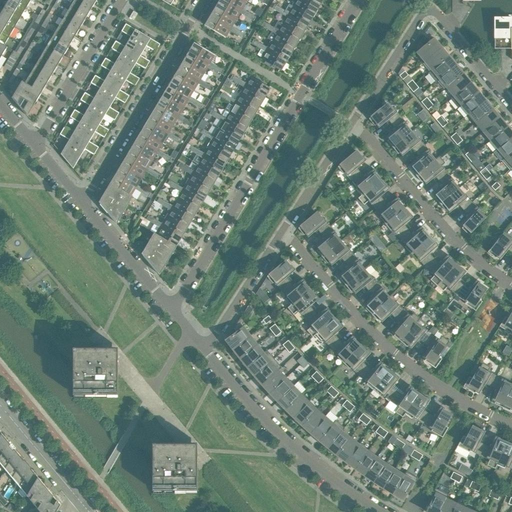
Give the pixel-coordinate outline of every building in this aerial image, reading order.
[(8,0),(4,8),(21,18),(26,8),(12,0),(8,0)] [(12,0),(26,8),(31,0),(12,0)] [(91,9),(75,0),(74,0),(69,9),(86,19),(91,9)] [(97,0),(96,0),(75,0),(91,9),(97,0)] [(222,0),(219,0),(215,7),(217,9),(235,20),(239,13),(241,11),(222,0)] [(242,9),(246,2),(242,0),(222,0),(241,11),(239,13),(246,17),(249,13),(242,9)] [(296,0),(292,6),(311,17),(313,18),(318,10),(316,8),(302,0),(296,0)] [(302,0),(316,8),(318,10),(323,1),(321,0),(302,0)] [(281,9),(274,4),(273,6),(272,8),(279,13),(281,9)] [(281,9),(279,13),(286,17),(287,15),(306,26),(308,27),(313,18),(311,17),(292,6),(288,13),(281,9)] [(215,7),(210,16),(212,17),(230,28),(229,31),(236,35),(238,31),(231,27),(235,20),(217,9),(215,7)] [(0,14),(0,18),(15,27),(21,18),(4,8),(0,14)] [(86,19),(69,9),(64,18),(80,28),(86,19)] [(138,14),(133,11),(129,18),(134,20),(138,14)] [(256,17),(249,13),(246,17),(253,21),(255,19),(256,17)] [(286,17),(282,24),(300,35),(302,36),(308,27),(306,26),(287,15),(286,17)] [(210,16),(204,25),(206,27),(215,32),(214,34),(219,37),(220,35),(225,38),(229,31),(230,28),(212,17),(210,16)] [(0,30),(10,36),(15,27),(0,18),(0,30)] [(80,28),(64,18),(58,27),(75,37),(80,28)] [(511,49),(511,37),(511,18),(494,18),(494,49),(501,49),(511,49)] [(271,26),(268,30),(272,32),(275,34),(277,32),(295,43),(297,45),(302,36),(300,35),(282,24),(278,21),(274,28),(271,26)] [(268,30),(271,26),(264,22),(263,24),(262,26),(268,30)] [(133,51),(143,34),(126,24),(121,31),(131,37),(125,47),(133,51)] [(75,37),(58,27),(53,37),(69,47),(75,37)] [(0,42),(4,45),(10,36),(0,30),(0,42)] [(245,35),(238,31),(236,35),(243,39),(244,37),(245,35)] [(272,32),(267,39),(272,41),(290,52),(292,53),(297,45),(295,43),(277,32),(275,34),(272,32)] [(160,44),(143,34),(133,51),(141,56),(146,46),(156,52),(160,44)] [(69,47),(53,37),(47,46),(63,56),(69,47)] [(424,62),(442,47),(438,41),(436,43),(433,39),(425,46),(420,40),(414,49),(424,62)] [(123,68),(133,51),(125,47),(116,41),(111,48),(121,54),(115,64),(123,68)] [(260,44),(258,48),(261,49),(265,52),(266,50),(285,61),(287,62),(292,53),(290,52),(272,41),(271,41),(268,48),(260,44)] [(210,62),(215,55),(210,52),(211,50),(206,47),(205,49),(195,43),(190,52),(209,64),(208,66),(215,70),(217,66),(210,62)] [(63,56),(47,46),(41,56),(58,65),(63,56)] [(432,71),(448,57),(445,54),(447,52),(442,47),(424,62),(432,71)] [(261,49),(257,55),(262,58),(261,59),(265,62),(264,64),(269,67),(270,65),(279,70),(281,71),(287,62),(285,61),(266,50),(265,52),(261,49)] [(20,55),(16,53),(13,51),(4,67),(10,71),(20,55)] [(150,61),(141,56),(133,51),(123,68),(130,73),(136,63),(146,69),(150,61)] [(209,64),(190,52),(185,61),(204,73),(208,66),(209,64)] [(58,65),(41,56),(36,65),(53,74),(58,65)] [(439,79),(457,64),(452,59),(451,60),(448,57),(432,71),(439,79)] [(123,68),(115,64),(105,58),(101,66),(111,71),(105,81),(112,85),(123,68)] [(200,79),(204,73),(185,61),(179,70),(198,81),(197,83),(204,88),(207,84),(200,79)] [(446,88),(463,74),(460,71),(461,70),(457,64),(439,79),(446,88)] [(53,74),(36,65),(31,74),(47,84),(53,74)] [(223,72),(224,70),(217,66),(215,70),(222,74),(223,72)] [(140,79),(130,73),(123,68),(112,85),(120,90),(126,80),(135,86),(140,79)] [(198,81),(179,70),(174,79),(193,90),(197,83),(198,81)] [(403,80),(408,76),(405,71),(399,76),(403,80)] [(47,84),(31,74),(25,83),(41,93),(47,84)] [(451,99),(471,82),(467,76),(465,78),(463,74),(446,88),(453,96),(450,99),(451,99)] [(102,103),(112,85),(105,81),(95,75),(91,83),(100,88),(95,98),(102,103)] [(230,79),(237,83),(239,79),(232,75),(231,77),(230,79)] [(265,97),(271,86),(256,77),(255,79),(251,76),(246,83),(239,79),(237,83),(244,87),(245,85),(265,97)] [(189,97),(193,90),(174,79),(169,87),(188,99),(187,101),(194,105),(196,101),(189,97)] [(410,89),(415,84),(412,80),(406,85),(410,89)] [(41,93),(25,83),(22,81),(12,98),(27,116),(41,93)] [(458,109),(477,92),(474,89),(476,87),(471,82),(451,99),(458,109)] [(214,88),(207,84),(204,88),(211,92),(212,90),(214,88)] [(413,93),(418,88),(415,84),(410,89),(413,93)] [(130,96),(120,90),(112,85),(102,103),(110,107),(116,98),(125,103),(130,96)] [(265,97),(245,85),(244,87),(240,94),(260,106),(265,97)] [(188,99),(169,87),(164,96),(183,108),(187,101),(188,99)] [(102,103),(95,98),(85,92),(80,100),(90,106),(84,115),(92,120),(102,103)] [(468,114),(486,99),(481,94),(480,95),(477,92),(458,109),(461,106),(468,114)] [(227,101),(229,97),(222,93),(221,95),(220,97),(227,101)] [(260,106),(240,94),(236,101),(229,97),(227,101),(233,105),(235,103),(254,115),(260,106)] [(179,115),(183,108),(164,96),(158,105),(177,116),(176,119),(183,123),(186,119),(179,115)] [(424,106),(430,102),(426,98),(421,102),(424,106)] [(476,123),(492,110),(489,106),(491,105),(486,99),(468,114),(476,123)] [(203,105),(196,101),(194,105),(201,109),(202,107),(203,105)] [(428,110),(433,106),(430,102),(424,106),(428,110)] [(119,113),(110,107),(102,103),(92,120),(100,124),(105,115),(115,120),(119,113)] [(229,103),(225,109),(249,124),(254,115),(235,103),(233,105),(229,103)] [(401,117),(394,108),(393,110),(387,103),(378,112),(375,109),(369,119),(375,126),(376,125),(378,128),(388,120),(392,124),(401,117)] [(177,116),(158,105),(153,114),(172,125),(176,119),(177,116)] [(219,114),(216,118),(223,122),(224,120),(244,132),(249,124),(225,109),(221,116),(219,114)] [(92,120),(84,115),(75,110),(70,117),(80,123),(74,132),(82,137),(92,120)] [(219,114),(211,110),(210,112),(209,114),(216,118),(219,114)] [(483,132),(501,117),(496,112),(495,113),(492,110),(476,123),(483,132)] [(168,132),(172,125),(153,114),(148,123),(167,134),(166,136),(173,140),(175,136),(168,132)] [(439,124),(444,119),(441,115),(436,120),(439,124)] [(392,148),(411,132),(406,126),(408,125),(401,117),(392,124),(395,129),(386,137),(388,140),(387,141),(392,148)] [(490,141),(507,127),(504,124),(505,123),(501,117),(483,132),(490,141)] [(193,123),(186,119),(183,123),(190,127),(191,125),(193,123)] [(442,128),(448,123),(444,119),(439,124),(442,128)] [(109,130),(100,124),(92,120),(82,137),(89,142),(95,132),(105,138),(109,130)] [(244,132),(224,120),(223,122),(219,129),(239,141),(244,132)] [(167,134),(148,123),(143,131),(162,143),(166,136),(167,134)] [(439,129),(434,123),(429,127),(434,133),(439,129)] [(82,137),(74,132),(64,127),(60,134),(70,140),(61,154),(67,161),(82,137)] [(498,149),(511,137),(511,130),(511,129),(509,130),(507,127),(490,141),(498,149)] [(199,132),(206,136),(208,132),(201,128),(200,130),(199,132)] [(239,141),(219,129),(215,136),(208,132),(206,136),(212,140),(214,138),(234,150),(239,141)] [(158,150),(162,143),(143,131),(137,140),(157,152),(155,154),(162,158),(165,154),(158,150)] [(424,145),(418,137),(416,138),(411,132),(392,148),(398,154),(399,153),(402,156),(411,148),(415,153),(424,145)] [(454,141),(459,137),(456,133),(450,137),(454,141)] [(182,141),(175,136),(173,140),(180,144),(181,142),(182,141)] [(85,149),(94,155),(99,147),(89,142),(82,137),(67,161),(73,168),(85,149)] [(457,145),(462,141),(459,137),(454,141),(457,145)] [(502,161),(511,152),(511,137),(498,149),(504,158),(501,160),(502,161)] [(234,150),(214,138),(212,140),(208,147),(228,159),(234,150)] [(157,152),(137,140),(132,149),(151,160),(155,154),(157,152)] [(198,150),(190,145),(189,147),(188,149),(195,153),(198,150)] [(416,176),(434,160),(429,154),(431,153),(424,145),(415,153),(419,157),(409,165),(412,168),(410,169),(416,176)] [(228,159),(208,147),(204,153),(198,150),(195,153),(202,157),(203,156),(223,168),(228,159)] [(147,167),(151,160),(132,149),(127,158),(146,169),(145,171),(152,175),(154,171),(147,167)] [(468,159),(474,154),(470,150),(465,155),(468,159)] [(357,168),(366,161),(363,157),(362,158),(356,152),(347,160),(344,157),(338,167),(343,174),(345,173),(351,181),(360,173),(357,168)] [(509,170),(511,167),(511,152),(502,161),(509,170)] [(172,158),(165,154),(162,158),(169,162),(171,160),(172,158)] [(472,163),(477,158),(474,154),(468,159),(472,163)] [(223,168),(203,156),(202,157),(198,164),(218,177),(223,168)] [(448,173),(442,166),(445,163),(439,156),(434,160),(416,176),(422,183),(423,181),(426,184),(435,177),(439,181),(448,173)] [(458,157),(452,161),(456,166),(462,162),(458,157)] [(146,169),(127,158),(122,166),(141,178),(145,171),(146,169)] [(178,167),(185,171),(187,167),(180,163),(179,165),(178,167)] [(218,177),(198,164),(194,171),(187,167),(185,171),(191,175),(193,173),(213,185),(218,177)] [(137,185),(141,178),(122,166),(116,175),(136,187),(134,189),(141,193),(144,189),(137,185)] [(483,176),(488,172),(485,168),(480,172),(483,176)] [(361,196),(380,180),(375,174),(376,173),(373,169),(364,177),(360,173),(351,181),(357,188),(356,189),(361,196)] [(160,177),(161,176),(154,171),(152,175),(159,179),(160,177)] [(486,180),(492,176),(488,172),(483,176),(486,180)] [(213,185),(193,173),(191,175),(187,182),(208,194),(213,185)] [(440,204),(458,189),(453,183),(455,181),(448,173),(439,181),(442,185),(433,193),(435,196),(434,197),(440,204)] [(136,187),(116,175),(111,184),(130,196),(133,197),(133,196),(131,195),(134,189),(136,187)] [(177,185),(170,180),(168,182),(167,184),(174,189),(177,185)] [(380,197),(390,189),(387,185),(385,187),(380,180),(361,196),(358,198),(364,205),(368,201),(375,209),(384,201),(380,197)] [(208,194),(187,182),(183,189),(177,185),(174,189),(181,193),(182,191),(202,203),(208,194)] [(495,191),(500,186),(496,182),(491,187),(495,191)] [(105,192),(99,202),(117,224),(117,223),(127,206),(133,197),(130,196),(111,184),(106,192),(105,192)] [(149,195),(151,193),(144,189),(141,193),(148,197),(149,195)] [(471,201),(465,194),(463,195),(458,189),(440,204),(445,211),(447,210),(449,213),(459,205),(463,210),(471,201)] [(202,203),(182,191),(181,193),(177,199),(197,212),(202,203)] [(164,206),(166,202),(159,198),(158,200),(157,202),(164,206)] [(385,224),(404,209),(398,202),(400,201),(397,198),(388,205),(384,201),(375,209),(381,216),(379,217),(385,224)] [(197,212),(177,199),(173,206),(166,202),(164,206),(170,210),(172,208),(192,221),(197,212)] [(476,226),(485,217),(479,211),(480,210),(471,201),(463,210),(468,215),(460,224),(463,227),(461,228),(469,235),(477,227),(476,226)] [(192,221),(172,208),(170,210),(166,217),(187,229),(192,221)] [(404,209),(385,224),(391,231),(390,231),(392,233),(388,236),(393,243),(399,238),(408,230),(404,225),(413,217),(410,214),(409,215),(404,209)] [(308,237),(317,229),(321,234),(330,226),(324,218),(322,220),(317,213),(307,221),(305,219),(298,228),(304,235),(305,234),(308,237)] [(153,224),(155,220),(149,216),(147,218),(146,220),(153,224)] [(187,229),(166,217),(162,224),(155,220),(153,224),(160,228),(161,226),(182,238),(187,229)] [(182,238),(161,226),(160,228),(156,234),(154,233),(153,233),(176,247),(182,238)] [(322,257),(340,242),(335,235),(337,234),(330,226),(321,234),(325,238),(315,246),(318,249),(316,250),(322,257)] [(411,254),(428,237),(423,231),(424,230),(421,227),(412,235),(408,230),(399,238),(406,246),(405,247),(411,254)] [(176,247),(153,233),(148,242),(142,254),(160,275),(171,256),(176,247)] [(511,253),(511,238),(510,239),(504,234),(496,244),(495,243),(488,252),(495,259),(497,257),(500,260),(507,250),(511,253)] [(429,254),(438,245),(435,242),(434,243),(428,237),(411,254),(416,260),(417,259),(425,267),(434,259),(429,254)] [(331,266),(341,258),(345,262),(354,255),(347,247),(346,248),(340,242),(322,257),(327,264),(329,263),(331,266)] [(376,250),(371,254),(375,259),(380,255),(376,250)] [(345,285),(364,270),(359,264),(360,263),(354,255),(345,262),(348,266),(339,274),(341,277),(340,279),(345,285)] [(437,286),(456,265),(450,259),(451,258),(447,255),(439,264),(434,259),(425,267),(434,275),(430,280),(437,286)] [(378,265),(385,259),(382,256),(375,262),(378,265)] [(286,278),(295,270),(292,266),(291,268),(286,261),(276,269),(274,266),(267,277),(273,284),(274,283),(280,290),(290,282),(286,278)] [(458,281),(466,272),(463,269),(462,270),(456,265),(437,286),(443,292),(447,287),(455,295),(463,286),(458,281)] [(355,294),(364,286),(368,291),(377,283),(371,275),(369,276),(364,270),(345,285),(351,292),(352,291),(355,294)] [(287,308),(309,290),(304,284),(306,282),(303,279),(293,287),(290,282),(280,290),(287,298),(285,299),(291,305),(287,308)] [(479,299),(486,289),(479,284),(480,282),(476,280),(469,290),(463,286),(455,295),(456,295),(466,302),(465,303),(476,311),(482,302),(479,299)] [(372,314),(389,298),(383,292),(385,291),(377,283),(368,291),(373,295),(364,304),(367,307),(366,308),(372,314)] [(310,306),(319,298),(316,295),(315,296),(309,290),(287,308),(293,315),(298,311),(304,319),(314,311),(310,306)] [(395,318),(403,310),(396,302),(395,303),(389,298),(372,314),(378,321),(379,319),(382,322),(391,314),(395,318)] [(312,337),(334,318),(328,312),(330,311),(327,307),(318,316),(314,311),(304,319),(311,327),(307,331),(312,337)] [(400,341),(420,319),(413,313),(411,316),(403,310),(395,318),(400,322),(392,332),(395,334),(394,336),(400,341)] [(511,313),(509,319),(505,316),(499,326),(511,333),(511,332),(511,313)] [(266,324),(272,320),(269,316),(263,320),(266,324)] [(334,335),(344,326),(341,323),(339,324),(334,318),(312,337),(313,337),(316,335),(321,341),(323,340),(330,348),(339,340),(334,335)] [(420,319),(400,341),(407,347),(408,346),(411,348),(419,339),(424,343),(436,328),(433,326),(429,331),(424,327),(427,324),(420,319)] [(250,336),(246,331),(239,320),(233,329),(236,332),(226,339),(229,343),(228,344),(232,350),(250,336)] [(273,333),(278,328),(275,324),(269,328),(273,333)] [(276,337),(281,332),(278,328),(273,333),(276,337)] [(429,347),(422,357),(425,359),(424,361),(435,368),(442,359),(453,344),(442,336),(439,340),(434,336),(438,330),(436,328),(424,343),(429,347)] [(241,358),(257,345),(254,341),(250,336),(232,350),(237,355),(238,354),(241,358)] [(343,363),(360,346),(354,340),(356,339),(352,336),(344,344),(339,340),(330,348),(338,356),(337,357),(343,363)] [(286,349),(291,344),(288,340),(283,345),(286,349)] [(289,353),(295,348),(291,344),(286,349),(289,353)] [(247,368),(264,353),(260,348),(257,345),(241,358),(243,361),(242,362),(247,368)] [(362,362),(370,353),(367,350),(366,351),(360,346),(343,363),(350,369),(351,368),(359,376),(367,367),(362,362)] [(118,398),(118,358),(118,347),(73,347),(73,358),(73,398),(118,398)] [(255,375),(274,358),(267,350),(264,353),(247,368),(251,373),(252,372),(255,375)] [(300,365),(305,360),(302,356),(297,361),(300,365)] [(262,385),(278,370),(282,368),(274,358),(255,375),(258,379),(256,380),(262,385)] [(304,368),(309,364),(305,360),(300,365),(304,368)] [(373,390),(389,371),(382,366),(383,364),(380,361),(372,371),(367,367),(359,376),(367,383),(366,384),(373,390)] [(491,387),(496,376),(488,371),(490,368),(482,363),(473,379),(469,377),(463,386),(475,393),(476,392),(479,394),(485,383),(491,387)] [(270,392),(285,378),(278,370),(262,385),(266,390),(267,389),(270,392)] [(392,387),(399,378),(396,375),(395,376),(389,371),(373,390),(380,395),(381,394),(390,401),(397,391),(392,387)] [(315,380),(320,375),(316,372),(311,377),(315,380)] [(318,384),(323,379),(320,375),(315,380),(318,384)] [(502,407),(511,386),(511,385),(505,382),(506,381),(496,376),(491,387),(496,389),(491,400),(495,402),(494,404),(502,407)] [(277,402),(293,386),(292,384),(285,378),(270,392),(273,396),(272,397),(277,402)] [(403,418),(419,394),(412,389),(413,388),(409,385),(402,395),(397,391),(390,401),(399,408),(395,412),(403,418)] [(286,409),(301,394),(293,386),(277,402),(282,407),(283,406),(286,409)] [(330,395),(335,390),(331,386),(326,391),(330,395)] [(511,386),(502,407),(510,411),(511,410),(511,386)] [(334,398),(339,393),(335,390),(330,395),(334,398)] [(293,418),(309,402),(305,398),(301,394),(286,409),(289,412),(288,413),(293,418)] [(423,410),(430,400),(426,397),(425,399),(419,394),(403,418),(405,414),(412,419),(413,418),(422,424),(429,414),(423,410)] [(346,409),(351,403),(347,400),(342,406),(346,409)] [(303,425),(317,409),(309,402),(293,418),(298,423),(300,422),(303,425)] [(350,412),(354,407),(351,403),(346,409),(350,412)] [(444,425),(451,414),(444,410),(444,409),(440,406),(434,417),(429,414),(422,424),(432,430),(431,431),(443,438),(448,427),(444,425)] [(310,434),(325,416),(319,412),(317,409),(303,425),(306,428),(304,429),(310,434)] [(362,422),(367,417),(363,414),(358,419),(362,422)] [(320,440),(333,423),(325,416),(310,434),(315,438),(316,437),(320,440)] [(366,425),(371,420),(367,417),(362,422),(366,425)] [(327,448),(342,431),(345,428),(336,420),(333,423),(320,440),(323,442),(322,444),(327,448)] [(379,435),(384,429),(379,426),(375,432),(379,435)] [(479,442),(485,431),(481,429),(480,431),(473,427),(467,438),(463,436),(457,446),(469,452),(470,451),(480,456),(485,445),(479,442)] [(384,438),(388,432),(384,429),(379,435),(384,438)] [(337,454),(350,437),(342,431),(327,448),(333,453),(334,452),(337,454)] [(0,457),(9,442),(2,433),(0,436),(0,457)] [(495,469),(506,443),(499,439),(499,438),(495,436),(490,447),(485,445),(480,456),(489,460),(487,465),(495,469)] [(345,463),(359,444),(358,443),(350,437),(337,454),(341,457),(340,458),(345,463)] [(397,447),(401,441),(396,438),(393,444),(397,447)] [(401,450),(405,444),(401,441),(397,447),(401,450)] [(0,463),(5,470),(16,451),(9,442),(0,457),(0,463)] [(197,494),(197,468),(197,443),(153,443),(153,453),(153,494),(197,494)] [(511,445),(506,443),(495,469),(497,465),(505,468),(505,467),(511,469),(511,445)] [(356,468),(368,451),(359,444),(345,463),(351,467),(352,466),(356,468)] [(415,459),(418,453),(414,450),(410,456),(415,459)] [(13,478),(24,460),(16,451),(5,470),(13,478)] [(364,476),(377,457),(373,455),(368,451),(356,468),(359,471),(358,472),(364,476)] [(419,461),(423,455),(418,453),(415,459),(419,461)] [(374,481),(386,463),(377,457),(364,476),(370,480),(371,479),(374,481)] [(20,487),(31,469),(24,460),(13,478),(20,487)] [(383,489),(395,469),(390,466),(386,463),(374,481),(378,483),(377,485),(383,489)] [(27,496),(38,477),(31,469),(20,487),(27,496)] [(393,493),(404,475),(395,469),(383,489),(389,493),(390,491),(393,493)] [(412,491),(419,479),(406,471),(404,475),(393,493),(404,499),(409,490),(412,491)] [(56,511),(59,508),(61,504),(57,500),(56,498),(54,496),(48,489),(49,489),(46,487),(41,481),(42,480),(39,478),(38,477),(27,496),(40,511),(56,511)] [(426,511),(439,511),(446,498),(448,495),(435,488),(428,501),(431,502),(426,511)] [(451,511),(456,503),(446,498),(439,511),(451,511)] [(463,511),(466,507),(456,503),(451,511),(463,511)]
